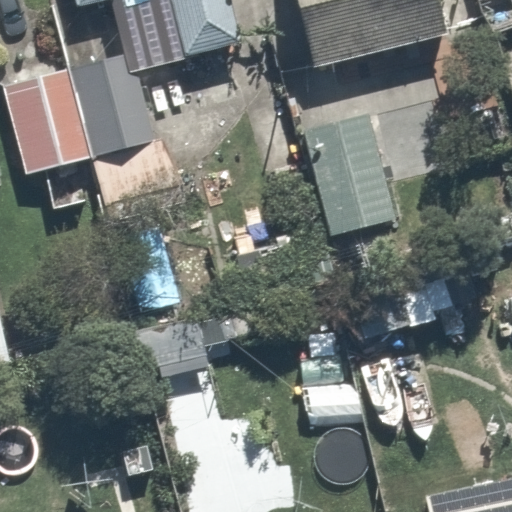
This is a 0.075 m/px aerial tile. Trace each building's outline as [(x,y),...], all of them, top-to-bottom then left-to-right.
[(237,0),(77,0),(83,19),(151,0),(159,0),(174,53),(246,33),(237,0)] [(286,0),(307,78),(453,40),(442,0),(286,0)] [(0,92),(0,118),(20,186),(87,166),(103,220),(169,201),(126,55),(0,92)] [(363,118),(302,135),(330,239),(391,223),(363,118)] [(331,299),(347,352),(439,326),(423,272),(331,299)] [(0,364),(20,358),(0,291),(0,364)] [(207,324),(146,340),(168,426),(228,410),(207,324)] [(511,511),(511,485),(420,506),(421,511),(511,511)]
